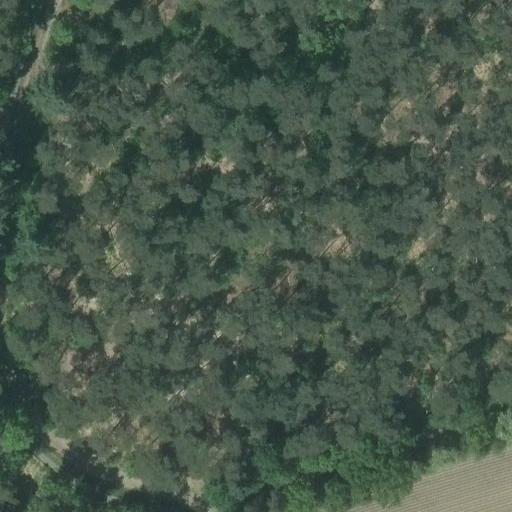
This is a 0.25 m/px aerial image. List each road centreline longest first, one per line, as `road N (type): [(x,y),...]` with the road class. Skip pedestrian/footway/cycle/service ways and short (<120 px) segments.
road 1 (track): [(511,409),(206,509)]
road 2 (track): [(15,79),(283,0)]
